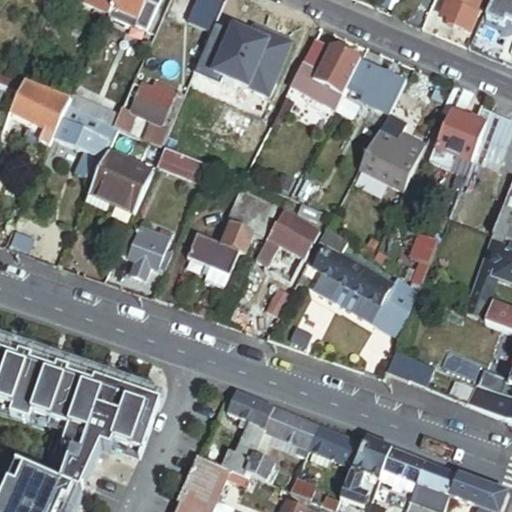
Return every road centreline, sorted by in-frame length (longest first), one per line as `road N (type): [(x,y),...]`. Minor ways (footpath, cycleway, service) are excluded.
road 1 (residential): [(193,358),(511,469)]
road 2 (residential): [(511,88),(305,0)]
road 3 (residential): [(0,291),(193,358)]
road 4 (residential): [(193,358),(171,449),(139,511)]
